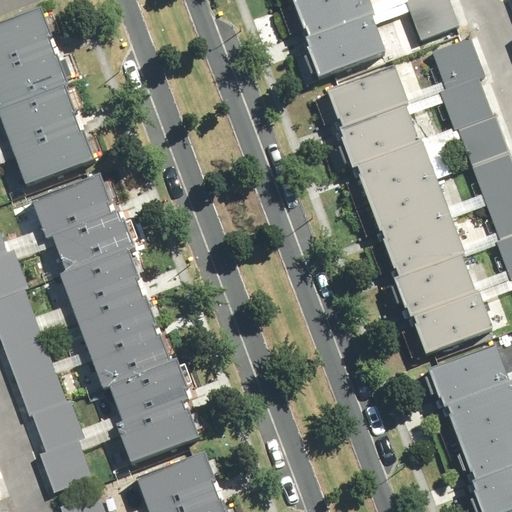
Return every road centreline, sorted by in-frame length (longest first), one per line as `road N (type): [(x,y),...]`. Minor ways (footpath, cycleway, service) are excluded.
road 1 (residential): [(196,0),(389,511)]
road 2 (residential): [(316,511),(127,0)]
